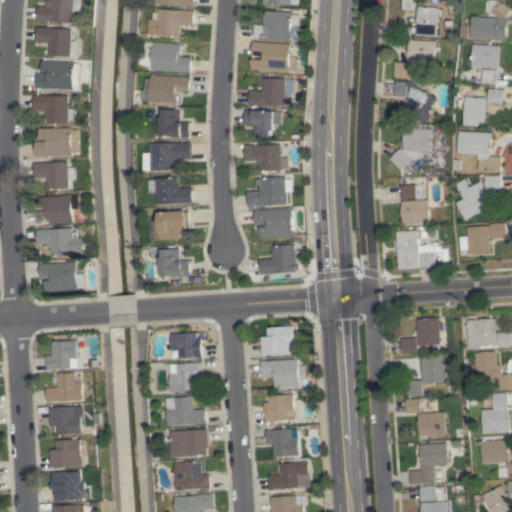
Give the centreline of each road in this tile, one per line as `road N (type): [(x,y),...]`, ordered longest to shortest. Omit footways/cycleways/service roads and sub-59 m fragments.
road 1 (tertiary): [(351,511),(329,150),(337,0)]
road 2 (residential): [(384,511),(363,178),(371,0)]
road 3 (residential): [(9,0),(4,150),(27,511)]
road 4 (residential): [(139,310),(511,284)]
road 5 (residential): [(222,248),(224,0)]
road 6 (residential): [(243,511),(228,306)]
